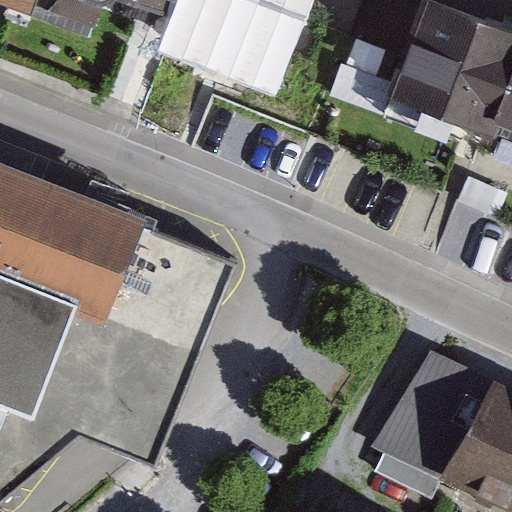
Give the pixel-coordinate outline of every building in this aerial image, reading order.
[(171,0),(228,21),(236,0),(68,0),(61,21),(140,51),(159,0),(171,0)] [(290,49),(310,0),(236,0),(228,21),(290,49)] [(359,31),(370,0),(322,0),(317,14),(359,31)] [(415,55),(438,0),(370,0),(359,31),(415,55)] [(511,138),(511,28),(439,0),(438,0),(415,55),(398,95),(511,138)] [(0,245),(98,285),(128,211),(133,199),(0,145),(0,245)] [(0,245),(0,393),(8,396),(0,415),(0,496),(79,428),(108,438),(153,454),(192,363),(233,252),(128,211),(98,285),(0,245)] [(511,511),(511,393),(429,354),(374,466),(471,511),(511,511)]
